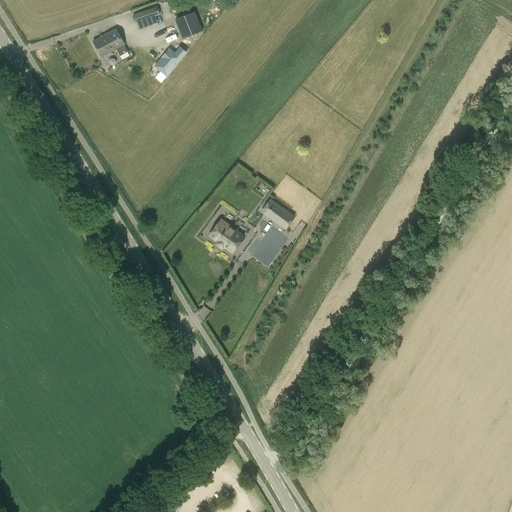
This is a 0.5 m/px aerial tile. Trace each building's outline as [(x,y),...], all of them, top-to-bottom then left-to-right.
[(154,24),(149,9),(132,14),(135,23),(137,23),(139,29),(154,24)] [(195,12),(175,19),(183,38),(202,30),(195,12)] [(128,51),(123,44),(124,44),(115,28),(93,41),(102,56),(116,48),(120,56),(128,51)] [(170,48),(155,66),(166,75),(186,52),(179,46),(174,52),(170,48)] [(266,214),(286,229),(286,228),(294,217),(275,202),(266,214)] [(245,237),(223,220),(212,235),(235,251),(245,237)]
